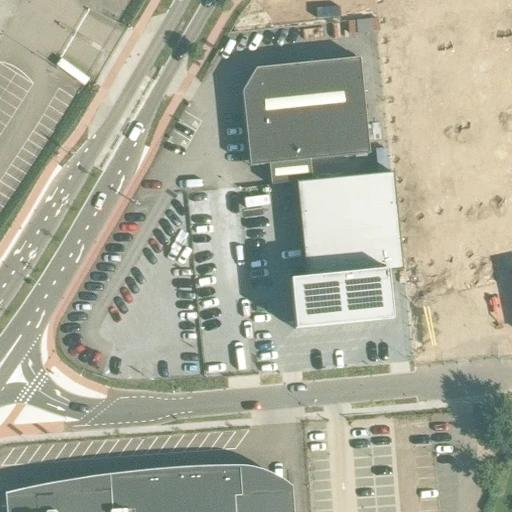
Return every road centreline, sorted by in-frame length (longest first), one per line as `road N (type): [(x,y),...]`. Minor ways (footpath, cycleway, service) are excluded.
road 1 (residential): [(142,409),(334,397),(511,374)]
road 2 (tertiary): [(33,320),(210,0)]
road 3 (tertiary): [(183,0),(0,292)]
road 4 (residential): [(142,409),(87,407),(6,373)]
